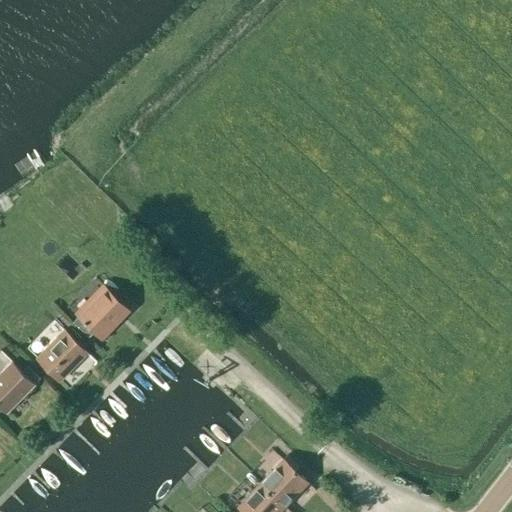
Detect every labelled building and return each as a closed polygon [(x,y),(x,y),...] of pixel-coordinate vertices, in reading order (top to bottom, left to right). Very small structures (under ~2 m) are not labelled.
[(94,295),(76,313),(101,337),(129,309),(106,286),(96,297),(94,295)] [(65,329),(37,357),(60,380),(87,351),(65,329)] [(23,371),(12,360),(0,372),(0,404),(7,411),(35,383),(34,382),(39,377),(28,366),(23,371)] [(260,483),(284,506),(308,481),(296,470),(300,466),(290,457),(287,461),(284,458),(260,483)] [(238,506),(244,511),(278,511),(284,506),(260,483),(238,506)]
